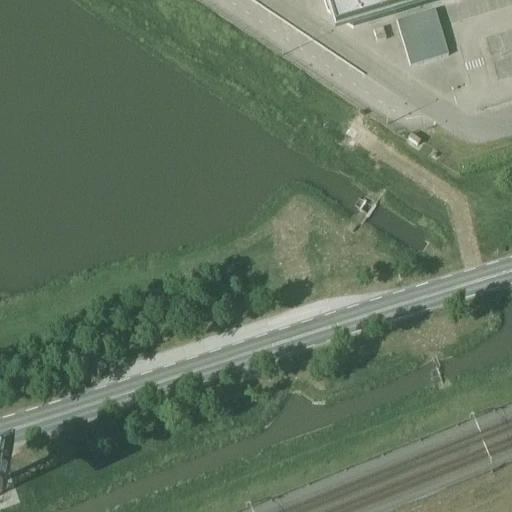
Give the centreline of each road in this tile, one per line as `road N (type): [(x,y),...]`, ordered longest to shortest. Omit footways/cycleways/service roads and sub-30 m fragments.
road 1 (secondary): [(0,433),(511,272)]
road 2 (track): [(350,134),(459,204),(477,283)]
